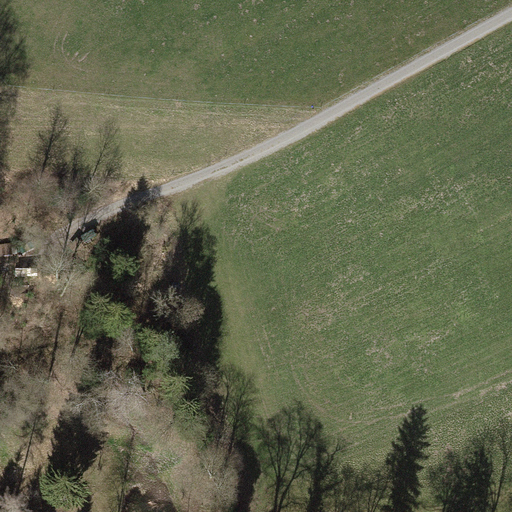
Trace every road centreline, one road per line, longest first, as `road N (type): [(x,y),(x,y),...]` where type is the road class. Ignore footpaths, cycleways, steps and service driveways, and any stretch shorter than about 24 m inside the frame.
road 1 (track): [(511,14),(271,144),(167,187)]
road 2 (track): [(256,511),(167,187)]
road 3 (track): [(167,187),(84,222),(55,244)]
